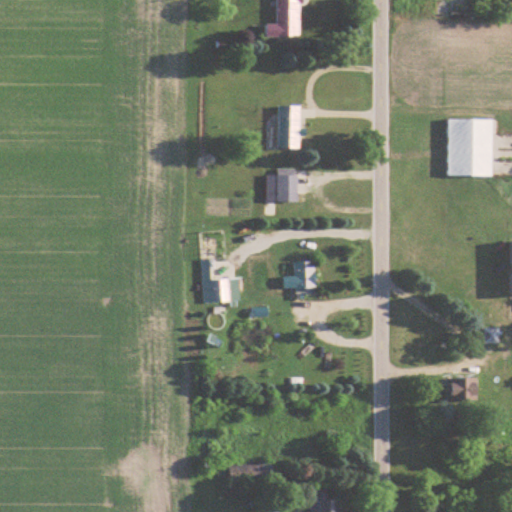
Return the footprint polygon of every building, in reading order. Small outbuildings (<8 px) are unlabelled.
[(302,36),(301,0),(276,0),(276,23),(266,23),(266,36),(302,36)] [(300,105),(278,105),(278,147),(300,147),(300,105)] [(449,175),(493,175),(493,117),(449,117),(449,175)] [(265,175),(265,201),(297,201),(297,175),(265,175)] [(294,294),(316,294),(316,262),(294,262),(294,294)] [(228,302),(228,279),(209,279),(209,302),(228,302)] [(499,343),(499,328),(484,328),(484,343),(499,343)] [(479,377),(447,377),(447,400),(479,400),(479,377)] [(228,465),(228,482),(273,481),(273,465),(228,465)] [(335,511),(336,490),(311,490),(311,511),(335,511)]
